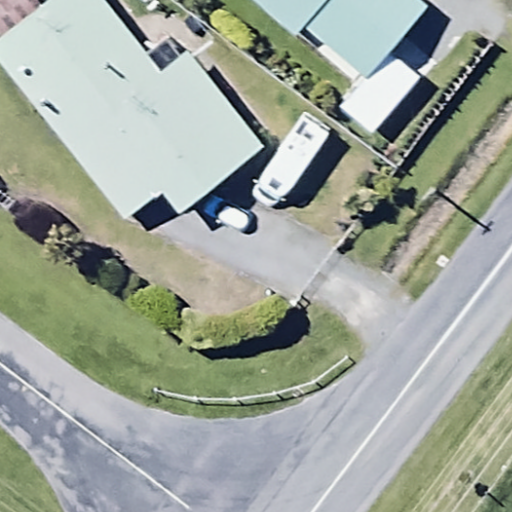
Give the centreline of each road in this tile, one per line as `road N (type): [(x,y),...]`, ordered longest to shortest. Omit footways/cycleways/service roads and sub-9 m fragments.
road 1 (unclassified): [(308,511),(511,240)]
road 2 (residential): [(186,511),(0,370)]
